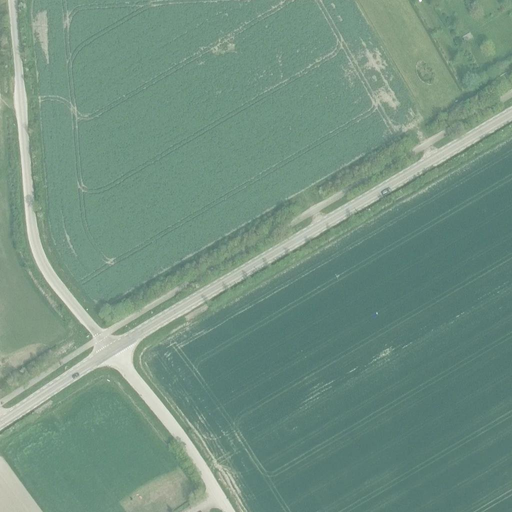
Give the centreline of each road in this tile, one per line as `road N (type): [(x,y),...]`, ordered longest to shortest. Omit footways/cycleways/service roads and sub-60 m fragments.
road 1 (secondary): [(111,350),(511,113)]
road 2 (unclassified): [(111,350),(41,264),(34,244),(12,0)]
road 3 (unclassified): [(228,511),(111,350)]
road 4 (secondary): [(0,423),(111,350)]
